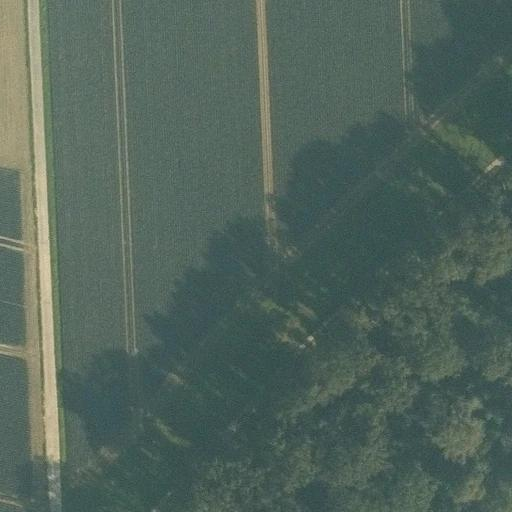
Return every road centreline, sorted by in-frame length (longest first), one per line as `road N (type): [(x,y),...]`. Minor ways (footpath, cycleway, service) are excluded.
road 1 (track): [(33,0),(54,511)]
road 2 (track): [(158,511),(317,346),(511,163)]
